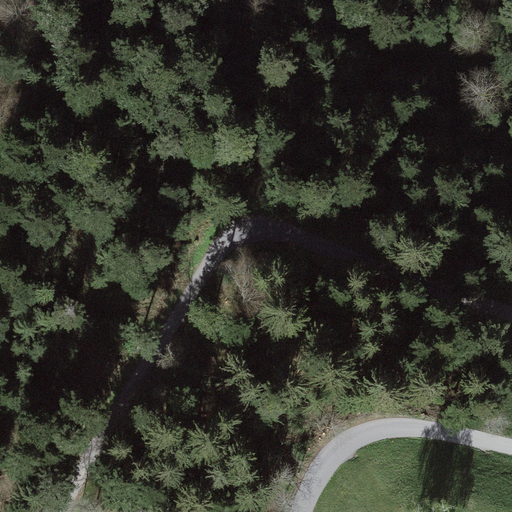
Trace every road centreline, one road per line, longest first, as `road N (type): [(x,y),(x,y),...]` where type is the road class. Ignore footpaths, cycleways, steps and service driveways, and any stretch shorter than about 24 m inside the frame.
road 1 (track): [(61,511),(207,266),(240,234),(291,238),(511,313)]
road 2 (unclassified): [(301,511),(331,457),(372,430),(426,428),(511,447)]
